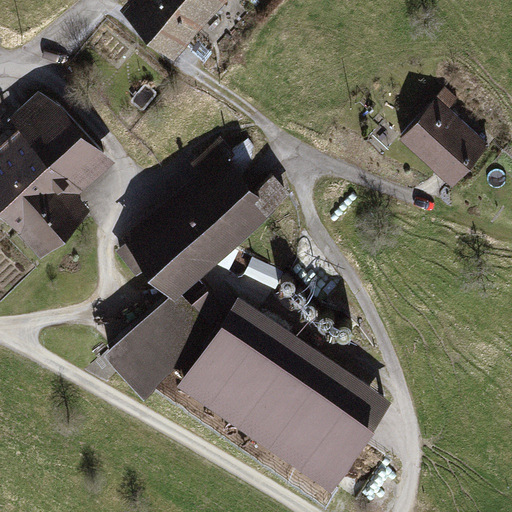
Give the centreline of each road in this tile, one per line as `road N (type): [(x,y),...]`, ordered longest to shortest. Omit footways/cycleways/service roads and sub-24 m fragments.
road 1 (track): [(418,199),(287,145),(314,236),(376,323),(414,443),(398,511)]
road 2 (track): [(0,329),(113,297),(101,217),(135,171),(64,84),(23,61)]
road 3 (track): [(0,335),(308,511)]
road 4 (track): [(100,0),(287,145)]
